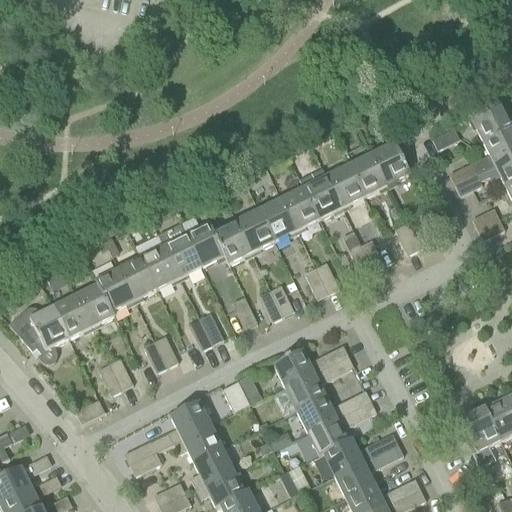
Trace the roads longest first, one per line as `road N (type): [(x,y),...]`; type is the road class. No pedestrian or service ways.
road 1 (residential): [(74,451),(357,314)]
road 2 (residential): [(357,314),(463,264),(469,250),(407,124)]
road 3 (residential): [(452,511),(357,314)]
